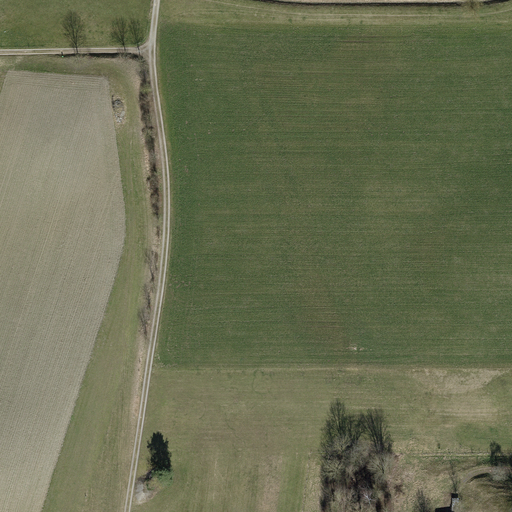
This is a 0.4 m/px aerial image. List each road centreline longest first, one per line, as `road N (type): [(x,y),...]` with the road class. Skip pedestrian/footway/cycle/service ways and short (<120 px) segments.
road 1 (track): [(160,0),(154,52),(167,238),(128,511)]
road 2 (track): [(0,54),(154,52)]
